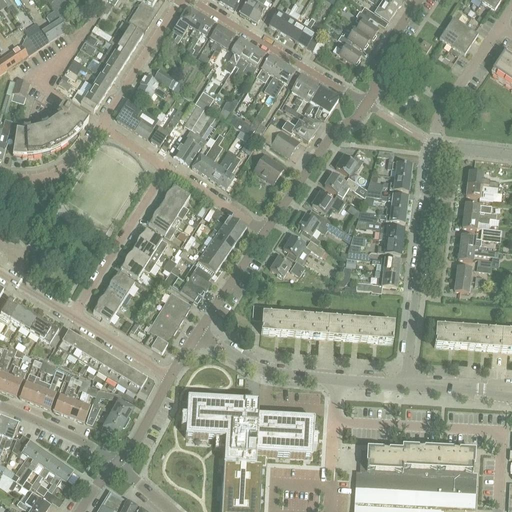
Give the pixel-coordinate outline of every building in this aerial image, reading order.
[(2,0),(3,0),(11,14),(15,12),(11,7),(12,6),(7,0),(2,0)] [(45,0),(54,13),(63,24),(64,23),(51,5),(54,0),(45,0)] [(54,0),(51,5),(64,23),(77,0),(54,0)] [(136,0),(142,3),(129,24),(145,34),(164,4),(165,3),(165,1),(164,0),(136,0)] [(220,0),(218,4),(226,9),(231,0),(220,0)] [(231,0),(226,9),(234,14),(242,0),(231,0)] [(249,1),(240,15),(241,16),(241,18),(244,20),(245,19),(248,21),(261,0),(254,0),(252,3),(249,1)] [(261,0),(248,21),(251,23),(252,24),(254,26),(256,25),(257,26),(266,11),(262,9),(267,0),(261,0)] [(363,12),(361,14),(370,20),(378,26),(385,30),(387,26),(388,26),(397,13),(377,0),(365,0),(366,0),(380,9),(375,16),(364,10),(363,12)] [(387,0),(377,0),(397,13),(399,9),(401,8),(402,5),(402,4),(396,0),(387,0)] [(498,0),(485,0),(482,4),(495,12),(502,2),(498,0)] [(278,13),(269,28),(279,34),(288,19),(292,12),(288,10),(284,16),(278,13)] [(186,13),(173,33),(182,39),(189,29),(197,16),(196,15),(197,14),(192,11),(191,12),(190,11),(186,13)] [(67,33),(63,24),(54,13),(47,17),(46,20),(50,26),(59,38),(67,33)] [(358,21),(356,24),(360,27),(356,33),(370,41),(370,42),(371,42),(378,32),(375,30),(367,25),(370,20),(361,14),(360,14),(356,19),(358,21)] [(198,16),(197,16),(189,29),(194,32),(190,37),(194,39),(206,21),(203,19),(203,18),(199,15),(198,16)] [(288,19),(279,34),(288,39),(297,24),(288,19)] [(209,23),(206,21),(194,39),(186,52),(191,55),(196,59),(199,55),(193,51),(198,43),(201,37),(206,40),(215,26),(213,25),(213,24),(209,22),(209,23)] [(310,24),(297,45),(307,51),(307,50),(313,53),(320,42),(323,38),(319,35),(318,34),(315,35),(316,33),(311,30),(315,23),(312,21),(310,24)] [(453,21),(446,31),(459,39),(466,29),(453,21)] [(302,28),(297,24),(288,39),(297,45),(310,24),(306,22),(302,28)] [(127,34),(123,40),(136,49),(143,37),(122,24),(119,29),(127,34)] [(50,26),(41,32),(50,44),(59,38),(50,26)] [(99,37),(102,32),(100,31),(96,28),(92,33),(99,37)] [(224,31),(220,28),(219,29),(218,28),(210,42),(215,45),(211,50),(215,52),(227,34),(223,32),(224,31)] [(459,39),(471,47),(478,37),(466,29),(459,39)] [(338,42),(346,48),(349,49),(352,44),(363,52),(370,42),(370,41),(356,33),(354,31),(350,38),(345,35),(343,39),(341,37),(338,42)] [(440,41),(452,50),(459,39),(446,31),(440,41)] [(37,53),(50,44),(41,32),(29,40),(37,53)] [(230,36),(227,34),(215,52),(212,57),(216,60),(219,55),(223,49),(227,52),(235,39),(234,38),(235,37),(230,35),(230,36)] [(27,37),(22,47),(29,58),(37,53),(29,40),(27,37)] [(97,42),(89,37),(86,42),(94,47),(97,42)] [(110,44),(113,46),(118,49),(131,57),(136,49),(123,40),(121,44),(113,39),(110,44)] [(459,39),(452,50),(464,58),(471,47),(459,39)] [(235,69),(237,66),(248,47),(245,45),(245,44),(241,41),(241,42),(239,42),(232,55),(234,56),(224,72),(226,73),(231,76),(235,69)] [(320,42),(313,53),(318,57),(322,50),(325,46),(320,42)] [(427,56),(432,48),(424,42),(418,50),(427,56)] [(80,52),(81,52),(86,55),(91,59),(96,51),(85,45),(80,52)] [(118,49),(113,46),(107,55),(125,67),(131,57),(118,49)] [(22,47),(11,54),(18,65),(29,58),(22,47)] [(235,77),(234,79),(238,82),(240,80),(243,75),(245,70),(257,52),(253,50),(254,49),(250,47),(249,48),(248,47),(237,66),(235,69),(238,71),(235,77)] [(349,49),(346,48),(343,53),(337,48),(333,54),(355,68),(362,58),(349,49)] [(252,80),(257,71),(266,58),(264,57),(265,56),(261,53),(260,54),(257,52),(245,70),(243,75),(247,78),(247,77),(252,80)] [(11,54),(0,61),(0,62),(7,73),(18,65),(11,54)] [(125,67),(107,55),(106,55),(100,65),(119,76),(125,67)] [(511,59),(506,56),(493,77),(511,89),(511,59)] [(261,73),(256,80),(265,85),(269,79),(269,78),(270,77),(278,64),(269,59),(262,71),(261,73)] [(442,63),(447,66),(452,69),(454,65),(450,62),(449,63),(445,60),(442,63)] [(68,71),(77,77),(83,67),(74,62),(68,71)] [(287,69),(278,64),(270,77),(273,79),(264,94),(270,97),(287,69)] [(92,72),(100,78),(112,86),(119,76),(100,65),(96,71),(94,69),(92,72)] [(287,87),(295,74),(287,69),(270,97),(276,101),(285,86),(287,87)] [(77,77),(68,71),(65,76),(74,82),(77,77)] [(215,73),(212,71),(206,79),(210,81),(215,73)] [(171,91),(178,95),(183,87),(174,81),(159,72),(154,80),(171,91)] [(144,78),(143,81),(140,86),(141,87),(137,93),(150,101),(154,95),(165,102),(168,97),(156,90),(159,86),(145,77),(145,79),(144,78)] [(106,95),(112,86),(100,78),(93,87),(106,95)] [(311,84),(301,78),(291,94),(298,98),(293,105),(296,107),(293,112),(287,108),(284,112),(291,117),(300,103),(311,84)] [(62,81),(59,86),(69,92),(72,87),(62,81)] [(30,87),(16,82),(12,96),(14,96),(11,103),(23,107),(30,87)] [(311,84),(300,103),(291,117),(300,122),(303,118),(296,113),(302,104),(303,104),(304,101),(311,105),(320,90),(311,84)] [(106,95),(93,87),(87,97),(100,105),(106,95)] [(305,114),(309,116),(314,107),(320,111),(329,95),(320,90),(311,105),(305,114)] [(337,100),(329,95),(320,111),(315,118),(324,123),(338,104),(337,100)] [(28,96),(21,119),(29,121),(35,101),(28,96)] [(81,107),(94,115),(100,105),(87,97),(81,107)] [(12,100),(6,98),(0,116),(7,118),(12,100)] [(168,137),(170,138),(181,121),(192,105),(191,104),(183,116),(177,111),(163,133),(159,131),(151,144),(152,144),(152,145),(155,147),(156,146),(160,149),(168,137)] [(160,114),(156,120),(144,112),(143,114),(128,105),(127,105),(125,108),(126,109),(117,122),(147,142),(154,132),(156,133),(162,124),(166,118),(160,114)] [(173,159),(181,164),(207,124),(207,123),(209,120),(211,117),(206,114),(206,113),(195,106),(194,106),(192,105),(181,121),(187,125),(184,129),(194,135),(189,143),(186,140),(173,159)] [(221,111),(213,105),(207,113),(216,119),(221,111)] [(42,156),(56,151),(68,144),(79,135),(88,123),(63,106),(58,115),(61,117),(45,128),(26,133),(17,131),(13,157),(27,158),(42,156)] [(231,115),(223,111),(218,120),(226,124),(231,115)] [(232,116),(226,126),(231,128),(246,137),(258,117),(257,117),(250,127),(232,116)] [(258,117),(246,137),(257,144),(266,130),(260,127),(263,121),(258,117)] [(292,134),(308,145),(311,139),(313,139),(315,137),(314,135),(315,134),(321,125),(314,120),(315,120),(314,119),(312,122),(304,117),(300,124),(299,124),(294,130),(287,125),(282,131),(290,137),(292,134)] [(5,121),(2,131),(0,136),(0,164),(1,163),(2,164),(7,147),(3,146),(5,139),(7,139),(12,124),(5,121)] [(210,126),(207,124),(181,164),(188,169),(201,150),(196,147),(210,126)] [(260,140),(261,140),(288,159),(299,143),(290,137),(282,131),(278,128),(277,130),(270,126),(260,140)] [(197,173),(200,175),(214,154),(218,147),(224,139),(219,136),(209,151),(204,160),(200,158),(192,170),(193,171),(193,172),(196,173),(197,173)] [(166,144),(162,150),(167,153),(171,147),(175,141),(170,138),(166,144)] [(244,147),(252,152),(257,144),(249,139),(244,147)] [(218,147),(214,154),(200,175),(204,178),(204,179),(207,180),(208,180),(216,168),(212,165),(222,150),(218,147)] [(396,172),(395,179),(410,181),(412,168),(394,165),(395,155),(379,153),(377,159),(389,160),(388,169),(388,171),(396,172)] [(218,187),(232,166),(236,159),(232,156),(227,163),(222,171),(218,169),(210,182),(211,182),(211,184),(214,185),(215,185),(218,187)] [(284,171),(273,164),(265,158),(254,173),(255,173),(267,182),(267,184),(270,186),(272,185),(273,186),(273,187),(284,171)] [(360,170),(363,164),(354,158),(351,162),(344,158),(336,171),(349,179),(356,168),(360,170)] [(240,162),(236,159),(232,166),(218,187),(222,189),(222,191),(225,192),(226,192),(234,179),(230,177),(236,168),(240,162)] [(242,173),(235,184),(228,195),(233,198),(240,188),(247,176),(242,173)] [(470,174),(468,187),(482,189),(493,190),(494,186),(488,185),(488,184),(483,184),(484,176),(470,174)] [(408,194),(410,181),(395,179),(394,185),(390,185),(383,184),(383,186),(377,186),(378,177),(372,176),(369,185),(367,192),(381,193),(383,188),(390,189),(389,191),(408,194)] [(365,201),(366,199),(365,198),(367,193),(348,181),(345,185),(332,177),(325,189),(342,200),(349,191),(354,194),(365,201)] [(493,190),(482,189),(468,187),(467,191),(466,192),(465,192),(465,193),(464,194),(464,195),(465,196),(465,197),(466,197),(467,198),(466,199),(481,200),(481,202),(493,204),(494,195),(498,196),(499,191),(493,190)] [(167,198),(183,209),(190,199),(174,188),(167,198)] [(365,198),(366,199),(381,200),(381,202),(388,203),(388,204),(392,204),(391,211),(406,213),(408,199),(389,196),(388,198),(383,198),(381,193),(367,192),(367,193),(365,198)] [(329,219),(334,212),(338,215),(345,204),(336,198),(333,203),(320,195),(312,208),(325,216),(329,219)] [(183,209),(167,198),(161,208),(177,218),(182,222),(189,212),(183,209)] [(374,200),(366,199),(365,207),(367,208),(373,208),(374,200)] [(464,218),(490,221),(496,222),(502,223),(503,217),(497,216),(479,214),(480,208),(465,206),(464,218)] [(155,218),(171,228),(177,218),(161,208),(155,218)] [(207,212),(202,209),(197,216),(202,220),(207,212)] [(213,209),(212,211),(208,216),(212,219),(215,220),(220,213),(213,209)] [(405,226),(406,213),(391,211),(387,210),(386,217),(381,217),(380,221),(386,222),(385,224),(405,226)] [(371,224),(376,225),(378,220),(379,217),(366,215),(361,215),(360,215),(358,222),(371,224)] [(309,243),(316,232),(325,237),(327,233),(341,242),(345,235),(320,219),(317,225),(306,217),(298,230),(301,231),(300,232),(302,233),(300,237),(309,243)] [(171,228),(155,218),(149,228),(170,241),(176,231),(171,228)] [(490,221),(464,218),(463,230),(477,232),(478,225),(489,227),(490,221)] [(224,227),(241,239),(246,231),(229,219),(224,227)] [(370,232),(371,224),(358,222),(356,230),(370,232)] [(236,246),(241,239),(224,227),(219,234),(236,246)] [(379,242),(386,243),(402,245),(404,231),(387,229),(383,229),(383,230),(380,230),(380,233),(380,234),(379,242)] [(482,230),(481,237),(501,239),(502,233),(482,230)] [(139,242),(156,252),(161,256),(167,246),(146,232),(139,242)] [(214,242),(231,253),(236,246),(219,234),(214,242)] [(351,247),(352,241),(346,236),(343,240),(351,247)] [(500,245),(501,239),(481,237),(480,243),(500,245)] [(460,250),(475,252),(486,253),(486,249),(480,248),(480,247),(475,247),(476,239),(462,238),(460,250)] [(297,260),(305,248),(292,239),(283,252),(288,255),(286,258),(296,264),(297,260)] [(353,239),(352,241),(351,247),(348,254),(360,255),(361,248),(364,249),(365,240),(353,239)] [(149,262),(155,265),(161,256),(156,252),(139,242),(133,251),(149,262)] [(225,261),(231,253),(214,242),(208,249),(225,261)] [(326,253),(310,243),(306,250),(321,260),(321,259),(325,262),(329,256),(325,253),(326,253)] [(402,245),(386,243),(385,250),(378,249),(377,255),(401,258),(402,245)] [(203,256),(220,268),(225,261),(208,249),(203,256)] [(498,254),(486,253),(475,252),(460,250),(459,262),(473,264),(474,257),(497,260),(498,254)] [(155,265),(149,262),(133,251),(127,261),(143,272),(148,275),(155,265)] [(360,255),(348,254),(346,261),(346,270),(353,270),(354,265),(356,265),(356,262),(369,263),(370,262),(369,256),(360,256),(360,255)] [(203,256),(198,264),(215,276),(220,268),(203,256)] [(283,280),(291,268),(278,260),(270,272),(278,276),(277,278),(281,280),(282,279),(283,280)] [(143,272),(127,261),(121,271),(137,282),(143,272)] [(384,274),(399,276),(401,276),(402,268),(400,268),(400,263),(381,261),(381,263),(372,262),(371,265),(380,266),(380,267),(384,267),(384,274)] [(299,279),(304,271),(305,270),(296,264),(290,273),(299,279)] [(164,284),(197,307),(201,302),(205,298),(204,297),(210,288),(208,286),(211,281),(193,268),(189,273),(183,283),(170,274),(164,284)] [(458,269),(456,282),(470,283),(472,271),(458,269)] [(399,276),(384,274),(376,273),(375,273),(374,279),(383,280),(382,289),(397,291),(399,276)] [(118,275),(112,285),(128,296),(134,286),(118,275)] [(349,283),(340,281),(338,289),(344,290),(349,283)] [(469,295),(470,283),(456,282),(455,294),(469,295)] [(122,306),(128,296),(112,285),(106,295),(122,306)] [(346,292),(372,294),(371,295),(381,296),(382,288),(372,287),(357,286),(357,287),(350,287),(350,289),(346,289),(346,292)] [(153,296),(147,292),(143,298),(149,302),(153,296)] [(116,315),(122,306),(106,295),(99,305),(116,315)] [(171,296),(165,306),(185,319),(192,308),(171,296)] [(0,323),(7,327),(10,323),(19,308),(9,302),(0,316),(0,323)] [(99,305),(93,315),(109,325),(116,315),(99,305)] [(159,316),(179,329),(185,319),(165,306),(159,316)] [(29,314),(19,308),(10,323),(20,329),(29,314)] [(271,309),(253,308),(252,323),(262,323),(261,336),(293,338),(294,318),(270,317),(271,309)] [(20,329),(30,335),(39,320),(29,314),(20,329)] [(173,338),(179,329),(159,316),(153,325),(173,338)] [(322,320),(294,318),(293,338),(321,340),(322,320)] [(39,340),(48,326),(39,320),(30,335),(39,340)] [(356,323),(322,320),(321,340),(355,342),(356,323)] [(134,335),(141,324),(138,322),(131,332),(134,335)] [(132,326),(128,323),(127,323),(121,332),(125,335),(132,326)] [(356,323),(355,342),(393,345),(394,326),(356,323)] [(147,336),(150,338),(167,348),(173,338),(153,325),(147,336)] [(59,332),(48,326),(39,340),(55,350),(61,340),(56,337),(59,332)] [(467,351),(469,332),(436,329),(434,349),(467,351)] [(502,334),(469,332),(467,351),(499,353),(502,334)] [(58,350),(68,356),(78,339),(68,333),(58,350)] [(508,354),(511,354),(511,334),(502,334),(499,353),(508,354)] [(161,358),(167,348),(150,338),(144,347),(161,358)] [(88,345),(78,339),(68,356),(78,362),(88,345)] [(98,351),(88,345),(78,362),(87,368),(98,351)] [(22,347),(19,352),(22,354),(21,355),(30,358),(32,353),(22,347)] [(87,368),(97,374),(108,357),(98,351),(87,368)] [(107,380),(118,363),(108,357),(97,374),(107,380)] [(9,372),(6,371),(9,363),(4,361),(3,365),(0,372),(0,392),(1,393),(7,377),(9,372)] [(39,371),(42,365),(34,362),(32,368),(39,371)] [(42,365),(39,371),(39,372),(46,375),(50,366),(42,363),(42,365)] [(107,380),(118,386),(128,369),(118,363),(107,380)] [(50,366),(46,375),(54,378),(57,370),(50,366)] [(1,393),(8,396),(18,371),(19,369),(14,367),(11,376),(12,377),(11,378),(7,377),(1,393)] [(118,386),(127,392),(137,375),(128,369),(118,386)] [(42,409),(50,412),(54,403),(56,396),(52,394),(58,380),(61,382),(65,373),(57,370),(54,378),(51,387),(42,409)] [(18,371),(8,396),(15,399),(25,374),(22,373),(18,371)] [(147,381),(137,375),(127,392),(137,398),(147,381)] [(35,381),(36,379),(36,378),(29,376),(20,400),(27,403),(35,381)] [(54,413),(61,416),(71,389),(75,380),(71,379),(66,377),(65,382),(69,384),(68,385),(63,398),(60,397),(54,413)] [(38,380),(36,379),(35,381),(27,403),(34,406),(43,384),(39,383),(40,381),(39,381),(40,380),(38,379),(38,380)] [(34,406),(42,409),(51,387),(43,384),(34,406)] [(71,389),(61,416),(68,419),(75,403),(77,397),(73,395),(75,391),(74,391),(71,389)] [(88,389),(86,395),(76,422),(84,425),(90,409),(86,407),(90,397),(95,399),(97,392),(88,389)] [(118,403),(121,399),(117,396),(98,393),(97,392),(95,399),(93,405),(97,407),(101,400),(118,403)] [(68,419),(76,422),(86,395),(83,394),(79,404),(75,403),(68,419)] [(258,405),(245,404),(187,401),(186,415),(186,418),(181,417),(180,430),(185,430),(185,439),(215,441),(227,442),(226,452),(224,452),(220,511),(259,511),(262,468),(261,468),(261,458),(266,458),(311,460),(312,451),(317,452),(318,439),(313,439),(314,422),(258,419),(258,411),(258,405)] [(111,416),(127,425),(129,421),(128,420),(133,412),(119,403),(111,416)] [(91,413),(86,426),(91,428),(96,416),(91,413)] [(125,429),(127,425),(111,416),(103,431),(106,434),(108,432),(118,438),(123,429),(125,429)] [(0,445),(9,422),(0,418),(0,445)] [(19,426),(9,422),(0,445),(0,459),(3,452),(2,452),(7,441),(13,443),(19,426)] [(41,452),(39,451),(30,444),(27,447),(17,440),(12,453),(20,459),(22,456),(27,460),(16,476),(5,470),(3,474),(3,475),(16,484),(27,468),(29,470),(41,452)] [(439,452),(404,450),(403,450),(403,454),(402,470),(410,470),(438,472),(439,452)] [(27,468),(16,484),(17,486),(22,489),(26,491),(29,487),(25,485),(33,473),(34,474),(39,467),(44,470),(52,459),(41,452),(29,470),(27,468)] [(402,473),(367,471),(368,453),(361,452),(357,511),(435,511),(436,507),(438,472),(410,470),(402,470),(402,473)] [(439,452),(438,472),(459,473),(473,474),(474,454),(439,452)] [(403,454),(368,453),(367,471),(402,473),(402,470),(403,454)] [(55,478),(62,467),(52,459),(44,470),(31,489),(36,493),(41,486),(39,485),(42,479),(44,481),(49,474),(55,478)] [(44,499),(59,509),(63,504),(52,496),(57,489),(55,488),(59,481),(66,486),(74,475),(62,467),(55,478),(50,485),(52,486),(48,492),(47,494),(44,499)] [(472,486),(458,486),(459,473),(438,472),(436,507),(468,509),(468,508),(470,509),(470,507),(471,507),(472,486)] [(459,473),(458,486),(472,486),(473,474),(459,473)] [(0,483),(0,490),(6,495),(10,488),(14,491),(17,486),(16,484),(3,475),(0,483)] [(36,493),(44,499),(47,494),(48,492),(41,487),(36,493)] [(135,511),(137,509),(129,504),(126,504),(111,495),(100,511),(135,511)] [(25,507),(32,511),(47,511),(50,508),(32,496),(25,507)]
